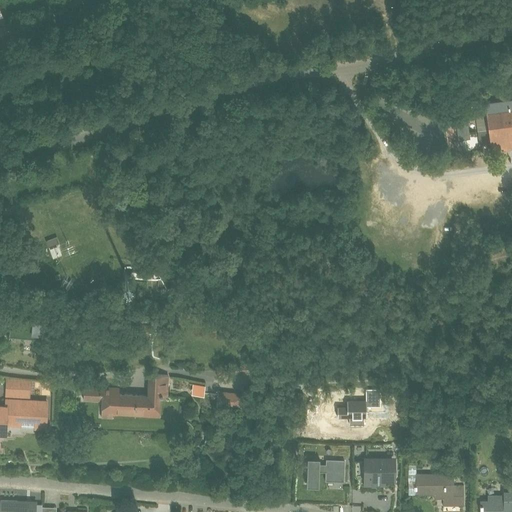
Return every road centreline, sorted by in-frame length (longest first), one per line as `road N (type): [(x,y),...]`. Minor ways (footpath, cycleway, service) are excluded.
road 1 (residential): [(0,158),(261,78),(511,33)]
road 2 (residential): [(0,471),(333,511)]
road 3 (residential): [(270,371),(0,363)]
